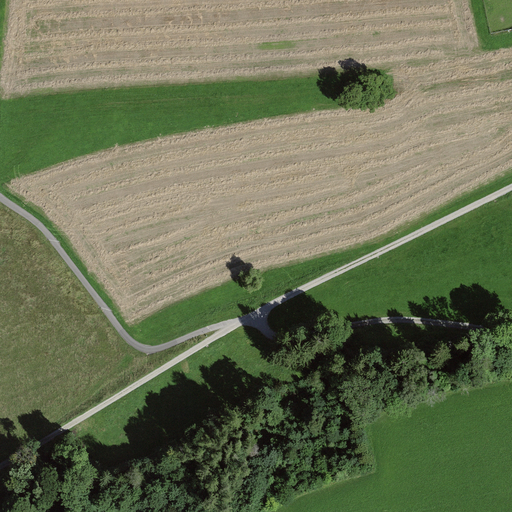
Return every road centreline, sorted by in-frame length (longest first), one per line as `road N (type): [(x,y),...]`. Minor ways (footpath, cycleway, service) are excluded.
road 1 (track): [(511,332),(378,321),(279,339),(248,318),(170,345),(138,345),(34,219),(0,197)]
road 2 (track): [(0,466),(248,318),(511,188)]
